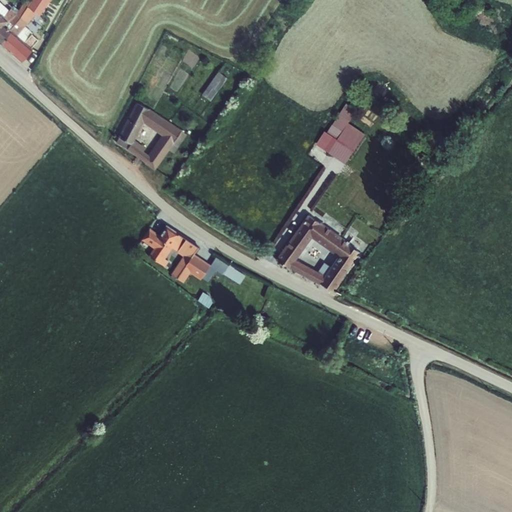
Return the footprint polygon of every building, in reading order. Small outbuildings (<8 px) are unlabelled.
[(23,0),(23,1),(20,5),(21,5),(28,12),(31,8),(35,11),(42,0),(23,0)] [(0,37),(2,34),(0,33),(0,32),(18,9),(15,6),(9,14),(2,9),(4,6),(0,2),(0,37)] [(22,20),(28,12),(21,5),(18,9),(0,32),(0,33),(2,34),(0,37),(0,41),(13,53),(26,64),(34,49),(27,43),(32,34),(27,30),(27,27),(22,23),(21,22),(22,20)] [(219,70),(202,92),(210,98),(228,76),(219,70)] [(152,164),(166,144),(171,148),(184,129),(135,100),(115,138),(152,164)] [(345,100),(317,145),(346,163),(366,131),(349,120),(357,107),(345,100)] [(353,202),(369,213),(391,184),(375,172),(353,202)] [(299,271),(304,264),(295,258),(313,233),(332,247),(339,236),(331,231),(310,215),(279,257),(299,271)] [(178,242),(185,231),(169,220),(162,231),(152,223),(145,233),(154,240),(149,249),(163,259),(167,253),(162,250),(169,238),(177,243),(178,242)] [(193,248),(199,239),(185,231),(178,242),(185,246),(180,253),(181,253),(176,262),(181,265),(187,257),(203,267),(209,259),(193,248)] [(349,235),(345,241),(356,248),(360,242),(349,235)] [(338,251),(345,241),(339,236),(332,247),(338,251)] [(330,288),(356,248),(345,241),(338,251),(322,274),(310,267),(305,275),(317,282),(330,288)] [(176,271),(181,265),(176,262),(172,268),(176,271)] [(305,275),(310,267),(304,264),(299,271),(305,275)]
